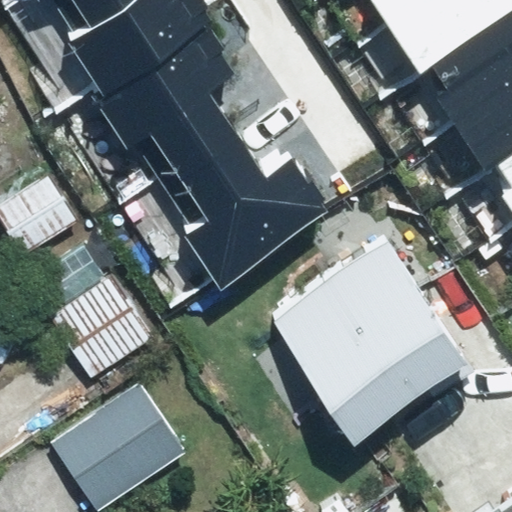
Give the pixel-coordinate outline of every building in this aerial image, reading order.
[(88,0),(68,14),(102,64),(199,0),(88,0)] [(148,105),(177,147),(232,111),(203,68),(236,47),(204,0),(199,0),(102,64),(94,69),(127,118),(148,105)] [(385,0),(416,48),(492,0),(385,0)] [(511,0),(492,0),(416,48),(450,101),(511,61),(511,0)] [(511,61),(450,101),(483,154),(511,135),(511,61)] [(182,208),(217,260),(330,185),(295,133),(261,155),(232,111),(177,147),(206,192),(182,208)] [(511,135),(474,160),(507,213),(511,209),(511,135)] [(81,204),(52,164),(0,203),(0,212),(25,246),(81,204)] [(54,261),(79,296),(49,318),(89,373),(155,325),(114,270),(136,254),(110,219),(54,261)] [(391,223),(270,303),(353,428),(474,349),(391,223)] [(187,446),(140,378),(53,439),(100,507),(187,446)] [(511,511),(511,478),(461,511),(511,511)]
